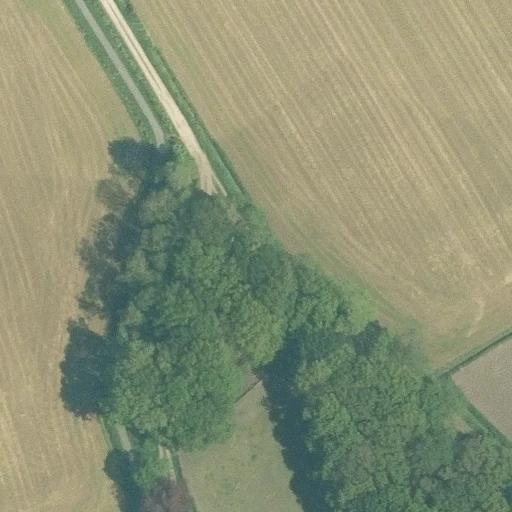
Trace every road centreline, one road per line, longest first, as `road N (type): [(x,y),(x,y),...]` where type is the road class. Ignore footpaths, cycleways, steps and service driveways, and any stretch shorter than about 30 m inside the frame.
road 1 (track): [(211,179),(288,286),(396,367),(511,477)]
road 2 (track): [(211,179),(162,364),(163,466),(174,511)]
road 3 (track): [(105,0),(211,179)]
